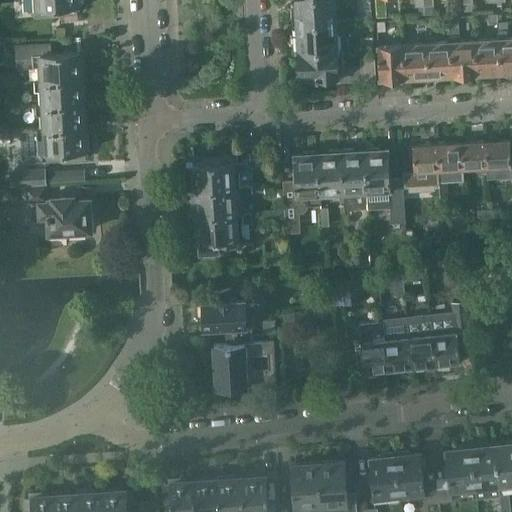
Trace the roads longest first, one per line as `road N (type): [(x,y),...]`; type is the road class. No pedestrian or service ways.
road 1 (residential): [(96,417),(136,446),(511,400)]
road 2 (residential): [(96,417),(145,346),(156,296),(147,130)]
road 3 (residential): [(256,123),(511,108)]
road 4 (residential): [(147,130),(142,0)]
road 5 (residential): [(256,123),(252,0)]
